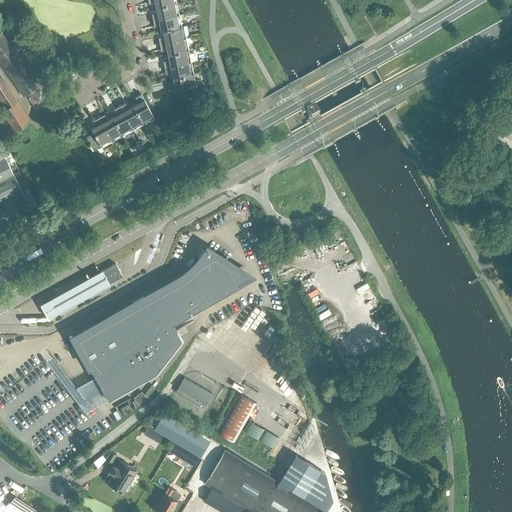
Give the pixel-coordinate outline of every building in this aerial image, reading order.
[(176,3),(156,7),(157,14),(151,15),(152,19),(179,14),(176,3)] [(179,14),(152,19),(153,24),(159,23),(161,31),(163,30),(181,26),(179,14)] [(163,30),(164,37),(159,39),(160,43),(186,37),(183,25),(181,26),(163,30)] [(0,62),(23,96),(38,86),(40,84),(16,51),(25,45),(17,34),(8,41),(1,31),(0,31),(0,62)] [(186,38),(186,37),(160,43),(161,48),(166,47),(168,54),(188,49),(186,40),(192,38),(191,37),(186,38)] [(188,49),(168,54),(169,61),(164,62),(165,67),(191,61),(188,49)] [(191,61),(165,67),(166,71),(171,70),(173,77),(193,73),(191,61)] [(193,73),(173,77),(174,84),(169,86),(170,91),(196,85),(193,73)] [(0,110),(13,130),(14,130),(29,120),(15,99),(16,99),(1,76),(0,76),(0,107),(1,109),(0,109),(0,110)] [(36,109),(44,104),(48,101),(40,89),(27,97),(36,109)] [(140,101),(134,105),(143,123),(154,117),(141,93),(137,96),(140,101)] [(143,123),(134,105),(127,108),(124,103),(120,105),(133,129),(143,123)] [(133,129),(120,105),(116,108),(119,113),(113,116),(123,135),(133,129)] [(103,114),(99,117),(112,140),(123,135),(113,116),(106,120),(103,114)] [(112,140),(99,117),(95,119),(98,124),(91,128),(94,134),(86,138),(93,151),(109,142),(111,145),(114,144),(112,140)] [(0,180),(14,173),(5,157),(0,159),(0,180)] [(0,201),(22,190),(14,173),(0,180),(0,201)] [(22,190),(0,201),(0,220),(1,222),(31,207),(22,190)] [(77,344),(101,387),(107,398),(155,372),(181,338),(172,323),(239,285),(235,278),(232,273),(229,269),(225,264),(221,260),(216,256),(211,253),(206,249),(203,254),(199,259),(196,263),(192,267),(187,271),(183,274),(178,278),(164,286),(158,288),(132,303),(112,314),(116,322),(77,344)] [(101,271),(108,284),(122,276),(115,264),(101,271)] [(108,284),(101,271),(100,270),(41,303),(49,317),(108,284)] [(211,393),(192,382),(184,377),(175,392),(203,407),(211,393)] [(233,441),(247,417),(256,402),(238,392),(216,430),(233,441)] [(120,408),(124,415),(132,411),(128,403),(120,408)] [(402,403),(373,412),(376,423),(405,414),(402,403)] [(163,411),(154,428),(200,456),(210,439),(163,411)] [(407,424),(379,433),(382,444),(410,434),(407,424)] [(148,427),(144,434),(159,442),(163,435),(148,427)] [(92,431),(85,437),(84,437),(88,442),(96,435),(92,431)] [(174,442),(169,450),(194,465),(199,457),(174,442)] [(414,444),(385,453),(388,464),(417,455),(414,444)] [(211,487),(203,500),(210,505),(222,511),(240,511),(243,507),(252,511),(323,511),(332,498),(326,472),(295,453),(278,481),(272,477),(225,449),(204,483),(211,487)] [(110,452),(104,461),(110,465),(116,455),(110,452)] [(113,474),(108,482),(123,491),(136,470),(120,461),(117,466),(114,464),(109,471),(113,474)] [(420,465),(391,474),(394,484),(423,475),(420,465)] [(155,502),(152,508),(159,511),(169,511),(180,494),(168,486),(158,503),(155,502)] [(0,511),(40,511),(15,496),(8,502),(5,504),(0,509),(0,511)]
